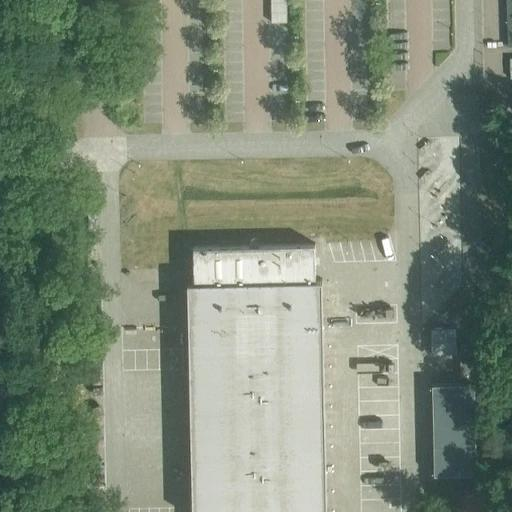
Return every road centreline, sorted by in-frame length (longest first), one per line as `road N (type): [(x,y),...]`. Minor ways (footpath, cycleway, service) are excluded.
road 1 (unclassified): [(383,144),(404,162),(413,511)]
road 2 (unknown): [(115,511),(99,355),(99,152)]
road 3 (unclassified): [(99,152),(383,144)]
road 4 (unclassified): [(383,144),(454,70),(466,48),(465,0)]
road 5 (unclassified): [(69,0),(99,152)]
